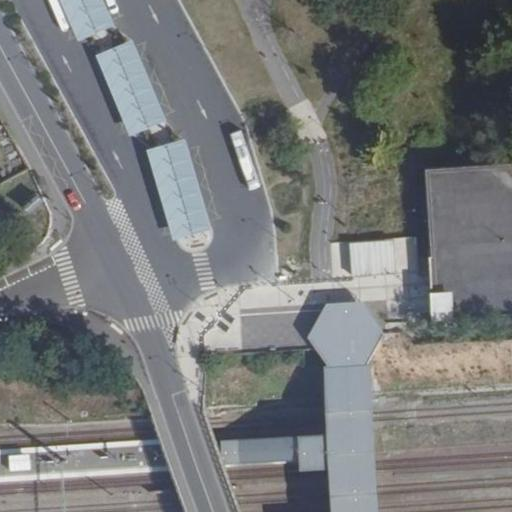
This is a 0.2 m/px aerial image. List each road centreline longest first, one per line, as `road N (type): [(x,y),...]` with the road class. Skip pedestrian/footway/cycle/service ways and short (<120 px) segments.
road 1 (secondary): [(0,41),(138,302)]
road 2 (secondary): [(218,511),(138,302)]
